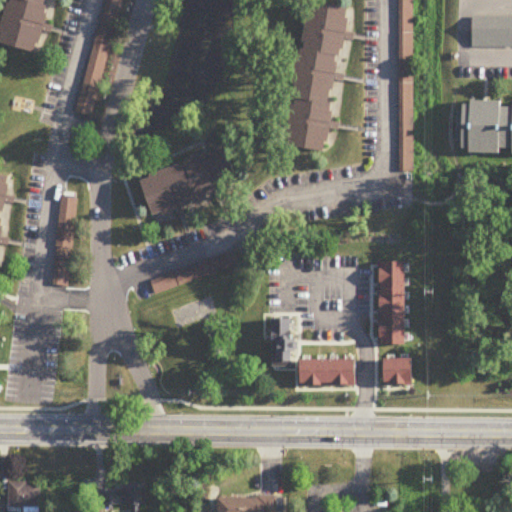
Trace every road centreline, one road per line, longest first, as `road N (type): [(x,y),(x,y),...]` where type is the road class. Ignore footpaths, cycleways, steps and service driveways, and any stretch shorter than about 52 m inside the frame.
road 1 (residential): [(40,299),(101,303),(126,278),(213,246),(268,206),(375,186),(388,159),(382,0)]
road 2 (secondary): [(511,433),(0,429)]
road 3 (residential): [(27,402),(52,179),(91,0)]
road 4 (residential): [(138,0),(104,135),(101,303)]
road 5 (residential): [(151,429),(151,400),(101,303)]
road 6 (residential): [(101,303),(95,430)]
